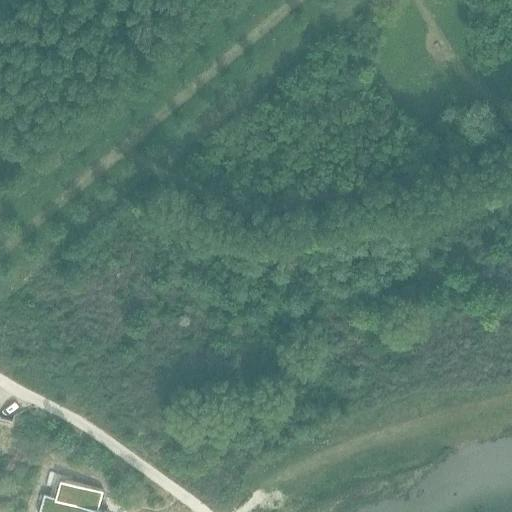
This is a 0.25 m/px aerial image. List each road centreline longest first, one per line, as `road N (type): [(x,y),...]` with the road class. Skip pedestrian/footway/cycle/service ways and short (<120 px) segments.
road 1 (track): [(511,139),(453,165),(334,195),(236,204),(158,167),(62,157)]
road 2 (track): [(250,0),(0,210)]
road 3 (track): [(511,399),(347,446),(236,511)]
